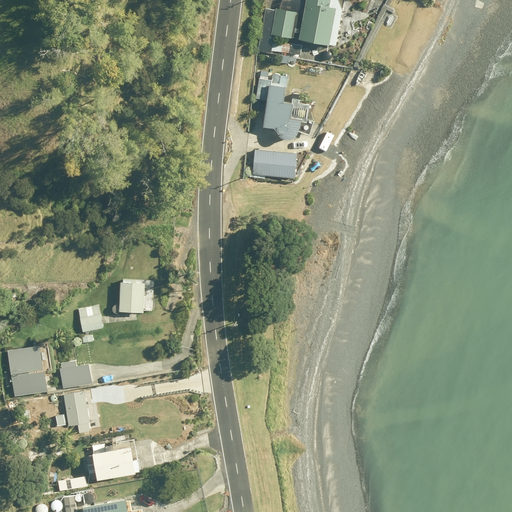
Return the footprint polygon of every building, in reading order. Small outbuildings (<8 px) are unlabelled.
[(306,0),(300,39),(336,45),(342,5),(338,4),(338,0),(306,0)] [(291,37),(296,12),(276,9),(272,34),(291,37)] [(303,44),(289,41),(286,56),(300,59),(303,44)] [(268,99),(264,126),(277,128),(278,130),(278,131),(279,133),(280,135),(281,136),(282,137),(284,138),(286,139),(287,139),(289,139),(291,138),(293,138),(294,137),(296,136),(297,134),(298,133),(302,120),(291,118),(293,103),(283,101),(286,85),(287,85),(289,76),(281,75),(279,85),(271,83),(271,80),(260,78),(257,97),(268,99)] [(255,150),(253,169),(253,172),(256,172),(295,176),(296,159),(297,154),(270,152),(255,150)] [(143,312),(145,282),(121,281),(120,311),(143,312)] [(84,331),(103,328),(99,304),(80,308),(84,331)] [(15,395),(46,391),(41,346),(9,350),(15,395)] [(63,386),(91,384),(89,362),(62,364),(63,386)] [(71,425),(89,423),(86,392),(67,394),(71,425)] [(138,458),(134,459),(132,446),(94,453),(98,479),(140,471),(138,458)] [(86,475),(59,480),(61,491),(88,486),(86,475)] [(85,500),(86,504),(96,502),(94,491),(75,495),(76,502),(85,500)] [(130,511),(129,499),(84,507),(84,511),(130,511)] [(76,511),(76,502),(66,502),(67,511),(76,511)] [(46,511),(48,505),(37,503),(34,511),(46,511)]
